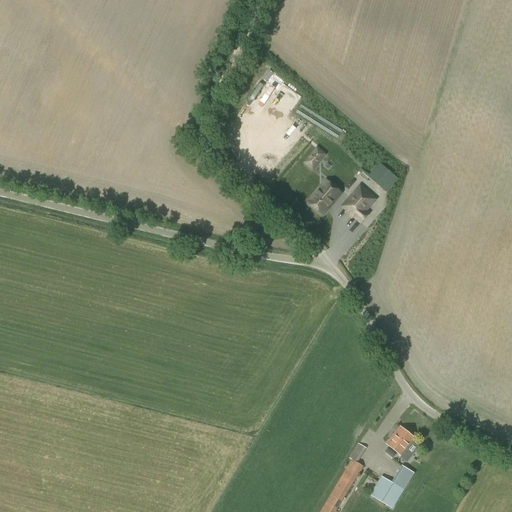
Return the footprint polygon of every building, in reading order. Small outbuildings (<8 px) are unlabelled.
[(313,171),(326,155),(317,147),(303,163),(313,171)] [(387,192),(398,179),(389,172),(382,180),(378,177),(374,182),(387,192)] [(322,215),(340,193),(326,181),(308,203),(322,215)] [(360,222),(368,214),(364,211),(374,200),(360,187),(343,207),(347,211),(347,212),(353,216),(360,222)] [(386,444),(388,446),(384,452),(393,459),(398,454),(401,457),(405,452),(411,457),(420,447),(413,442),(415,439),(400,427),(386,444)] [(363,466),(358,463),(351,459),(341,476),(353,483),(363,466)] [(403,490),(414,473),(402,465),(391,483),(381,477),(370,495),(392,509),(403,490)] [(343,500),(353,483),(341,476),(331,493),(343,500)] [(326,511),(335,511),(343,500),(331,493),(321,509),(326,511)]
